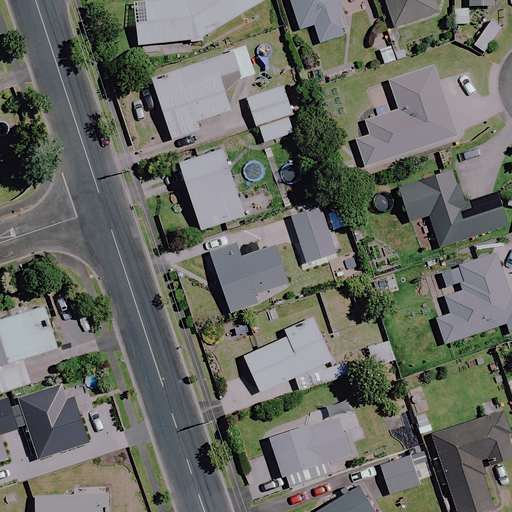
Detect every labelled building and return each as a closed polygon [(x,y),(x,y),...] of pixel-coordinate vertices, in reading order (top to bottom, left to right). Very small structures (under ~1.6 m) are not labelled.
[(201,44),(201,41),(269,1),(267,0),(182,0),(133,5),(138,49),(190,43),(190,45),(201,44)] [(289,0),(300,31),(314,27),(319,45),(350,35),(338,0),(289,0)] [(384,0),(393,29),(437,16),(432,0),(384,0)] [(467,0),(468,8),(494,9),(494,0),(467,0)] [(257,77),(246,47),(151,81),(172,142),(200,132),(197,124),(230,113),(222,90),(257,77)] [(458,137),(435,68),(388,83),(398,112),(365,123),(370,137),(356,142),(365,169),(458,137)] [(246,100),(256,130),(258,129),(263,145),(293,135),(287,118),(293,116),(284,88),(246,100)] [(244,217),(222,152),(179,166),(201,231),(244,217)] [(464,206),(452,172),(398,190),(410,224),(428,217),(439,250),(510,226),(498,194),(464,206)] [(332,227),(323,202),(297,211),(305,236),(332,227)] [(240,259),(236,245),(209,254),(230,315),(257,306),(254,297),(288,286),(275,248),(240,259)] [(511,295),(510,297),(497,256),(458,268),(466,292),(444,298),(450,316),(437,320),(444,345),(506,326),(508,335),(511,334),(511,295)] [(0,396),(32,387),(24,361),(57,351),(44,307),(0,320),(0,396)] [(336,365),(316,318),(283,332),(286,339),(243,358),(259,394),(293,380),(300,396),(349,374),(344,362),(336,365)] [(75,417),(64,385),(18,400),(39,461),(92,443),(82,415),(75,417)] [(0,442),(0,435),(16,430),(5,398),(0,399),(0,462),(6,460),(0,442)] [(511,459),(511,437),(505,415),(433,437),(456,511),(484,511),(494,509),(482,469),(511,459)] [(352,456),(340,419),(271,441),(282,478),(352,456)] [(420,487),(410,457),(380,467),(390,497),(420,487)] [(376,511),(360,485),(316,511),(376,511)] [(109,511),(109,489),(82,490),(82,496),(36,498),(36,511),(109,511)]
